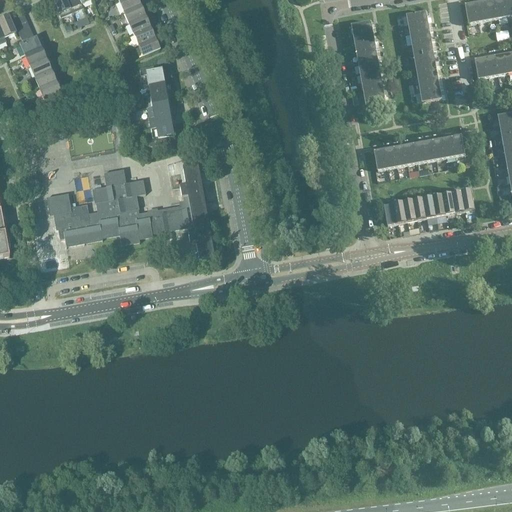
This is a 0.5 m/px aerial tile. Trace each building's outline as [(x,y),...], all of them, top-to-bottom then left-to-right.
[(69,11),(64,0),(51,0),(59,17),(59,16),(69,11)] [(64,0),(69,11),(81,6),(77,0),(64,0)] [(119,4),(124,15),(140,8),(136,0),(126,0),(118,4),(119,4)] [(490,0),(491,2),(485,3),(488,24),(498,22),(495,2),(494,0),(490,0)] [(500,0),(500,1),(495,2),(498,22),(508,20),(504,0),(500,0)] [(481,4),(476,5),(475,5),(479,25),(488,24),(485,3),(485,1),(480,1),(481,4)] [(475,5),(476,5),(475,2),(471,3),(471,6),(465,7),(469,27),(479,25),(475,5)] [(124,15),(129,26),(145,19),(143,16),(144,16),(144,15),(143,16),(140,8),(124,15)] [(407,18),(409,27),(429,24),(432,24),(431,19),(428,20),(427,14),(407,18)] [(5,21),(0,22),(0,30),(4,40),(15,35),(15,36),(16,36),(8,19),(5,20),(5,19),(4,19),(5,21)] [(129,26),(134,37),(149,30),(146,22),(147,22),(147,21),(146,22),(145,19),(129,26)] [(352,28),(354,37),(374,34),(377,34),(376,29),(373,30),(372,24),(352,28)] [(409,27),(410,37),(431,33),(431,34),(433,33),(433,29),(430,30),(429,24),(409,27)] [(134,37),(139,48),(154,41),(153,38),(154,38),(154,37),(153,38),(149,30),(134,37)] [(410,37),(412,47),(432,43),(435,43),(434,39),(432,39),(431,34),(431,33),(410,37)] [(354,37),(355,47),(375,43),(376,44),(378,43),(377,39),(375,39),(374,34),(354,37)] [(20,47),(25,58),(41,51),(37,43),(38,43),(38,42),(37,43),(36,40),(19,47),(20,47)] [(154,41),(139,48),(143,59),(142,59),(142,60),(159,52),(156,44),(157,44),(156,43),(155,44),(154,41)] [(355,47),(357,57),(377,53),(377,54),(380,53),(379,49),(376,49),(376,44),(375,43),(355,47)] [(412,47),(414,57),(434,53),(437,53),(436,48),(433,49),(432,43),(412,47)] [(25,58),(30,69),(46,62),(44,59),(45,59),(45,58),(44,59),(41,51),(25,58)] [(357,57),(359,66),(379,63),(382,63),(381,58),(378,59),(377,54),(377,53),(357,57)] [(414,57),(416,66),(436,63),(434,53),(414,57)] [(501,58),(495,58),(495,59),(498,79),(508,77),(504,57),(505,57),(504,54),(500,55),(501,58)] [(491,59),(486,60),(485,60),(489,80),(498,79),(495,59),(495,58),(495,56),(490,57),(491,59)] [(485,60),(486,60),(485,57),(481,58),(481,61),(475,62),(479,82),(489,80),(485,60)] [(30,69),(35,80),(51,73),(47,65),(48,65),(48,64),(47,65),(46,62),(30,69)] [(359,66),(361,76),(381,73),(383,72),(383,68),(380,68),(379,63),(359,66)] [(416,66),(417,76),(437,72),(440,72),(439,68),(437,68),(436,63),(416,66)] [(146,76),(148,87),(165,84),(163,73),(157,74),(156,69),(140,71),(141,77),(146,76)] [(417,76),(419,86),(439,82),(442,82),(441,77),(438,78),(437,72),(417,76)] [(35,80),(40,91),(55,84),(54,81),(55,81),(54,81),(51,73),(35,80)] [(361,76),(362,86),(382,82),(385,82),(384,77),(382,78),(381,73),(361,76)] [(362,86),(364,96),(384,92),(387,92),(386,87),(383,88),(382,82),(362,86)] [(419,86),(421,95),(441,92),(444,91),(443,87),(440,87),(439,82),(419,86)] [(55,84),(40,91),(44,102),(43,102),(43,103),(60,96),(57,87),(58,87),(57,87),(55,84)] [(148,87),(150,98),(167,95),(165,84),(148,87)] [(364,96),(366,105),(386,102),(389,101),(388,97),(385,97),(384,92),(364,96)] [(441,92),(421,95),(423,105),(445,101),(445,97),(442,97),(441,92)] [(150,98),(152,109),(169,106),(167,95),(150,98)] [(386,102),(366,105),(367,115),(390,111),(389,106),(387,107),(386,102)] [(152,109),(154,119),(171,116),(169,106),(152,109)] [(511,115),(498,118),(500,128),(511,125),(511,115)] [(154,119),(156,130),(173,127),(171,116),(154,119)] [(511,125),(500,128),(502,138),(511,135),(511,125)] [(173,127),(156,130),(158,140),(155,141),(153,143),(154,148),(170,145),(169,139),(174,138),(173,127)] [(458,138),(452,139),(456,160),(466,158),(462,135),(457,136),(458,138)] [(511,135),(502,138),(503,147),(511,145),(511,135)] [(448,140),(443,141),(446,161),(456,160),(452,139),(452,137),(447,138),(448,140)] [(438,142),(433,143),(437,163),(446,161),(443,141),(442,138),(438,139),(438,142)] [(429,144),(423,145),(427,165),(437,163),(433,143),(433,140),(428,141),(429,144)] [(419,145),(414,146),(417,167),(427,165),(423,145),(423,142),(419,143),(419,145)] [(409,147),(404,148),(407,168),(417,167),(414,146),(413,144),(409,144),(409,147)] [(400,149),(395,150),(394,150),(398,170),(407,168),(404,148),(404,145),(399,146),(400,149)] [(511,145),(503,147),(505,157),(511,155),(511,145)] [(390,151),(385,152),(384,152),(388,172),(398,170),(394,150),(395,150),(394,147),(390,148),(390,151)] [(384,152),(385,152),(384,149),(380,150),(380,152),(375,153),(378,174),(388,172),(384,152)] [(97,215),(88,216),(87,207),(69,210),(67,197),(68,197),(46,200),(46,201),(47,201),(50,218),(49,218),(49,219),(53,218),(55,227),(57,227),(59,242),(64,241),(66,250),(66,248),(84,245),(84,246),(84,245),(101,242),(102,243),(102,240),(119,237),(121,249),(122,249),(121,248),(139,244),(139,246),(139,245),(139,241),(152,239),(152,240),(152,237),(188,230),(189,234),(187,234),(187,235),(188,235),(190,245),(189,245),(189,246),(196,245),(199,262),(198,262),(198,263),(214,260),(213,259),(210,242),(208,231),(202,197),(202,196),(200,186),(200,185),(197,168),(197,167),(182,170),(182,171),(185,188),(179,189),(180,189),(181,200),(183,200),(184,208),(157,213),(157,212),(156,212),(157,213),(148,215),(148,213),(147,213),(147,215),(139,216),(138,212),(139,212),(137,212),(135,199),(145,197),(144,197),(142,184),(143,184),(143,183),(124,186),(122,173),(123,173),(103,176),(104,177),(105,176),(107,189),(92,192),(92,193),(93,193),(95,205),(94,206),(96,206),(97,215)] [(452,194),(452,196),(453,196),(456,216),(466,215),(462,195),(458,195),(458,193),(452,194)] [(472,193),(462,195),(466,215),(476,213),(472,193)] [(453,196),(452,196),(443,198),(446,218),(456,216),(453,196)] [(443,198),(433,200),(437,220),(446,218),(443,198)] [(419,202),(414,203),(417,223),(427,222),(423,202),(423,200),(419,200),(419,202)] [(433,200),(423,202),(427,222),(437,220),(433,200)] [(414,203),(404,205),(408,225),(417,223),(414,203)] [(404,205),(394,207),(398,227),(408,225),(404,205)] [(398,227),(394,207),(385,209),(388,229),(398,227)] [(0,261),(9,260),(0,210),(0,261)]
